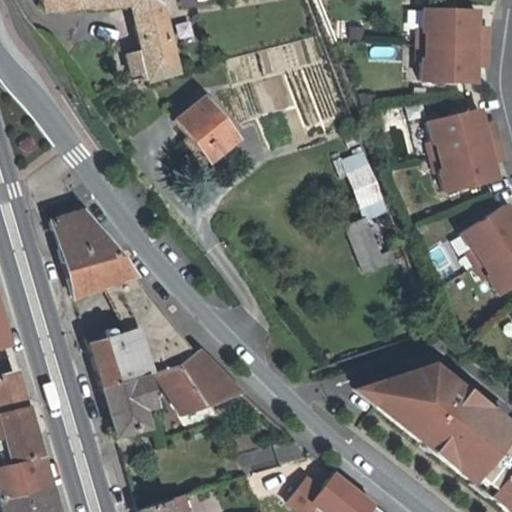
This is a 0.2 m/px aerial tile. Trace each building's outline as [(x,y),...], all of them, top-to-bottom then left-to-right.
[(36,0),(38,4),(89,0),(91,10),(126,7),(139,54),(124,58),(129,77),(144,73),(146,82),(174,75),(154,0),(36,0)] [(89,0),(38,4),(40,14),(91,10),(89,0)] [(423,33),(423,47),(487,49),(487,30),(475,29),(476,13),(452,12),(452,15),(445,15),(445,12),(421,11),(420,32),(420,33),(423,33)] [(487,49),(423,47),(423,61),(420,61),(420,62),(419,83),(443,83),(443,81),(450,81),(450,84),(474,84),(474,68),(486,68),(487,49)] [(235,141),(201,99),(172,122),(207,164),(235,141)] [(433,145),(436,158),(498,143),(494,124),(482,127),(478,111),(455,117),(455,119),(449,121),(448,118),(425,124),(429,144),(430,145),(433,145)] [(437,174),(442,193),(465,188),(465,185),(471,184),(472,186),(495,180),(491,164),(503,161),(498,143),(436,158),(439,171),(436,172),(437,174)] [(425,145),(429,160),(436,158),(433,145),(430,145),(429,144),(425,145)] [(436,158),(429,160),(432,175),(437,174),(436,172),(439,171),(436,158)] [(382,202),(368,166),(345,175),(359,210),(382,202)] [(479,264),(511,243),(511,218),(504,206),(484,219),(478,223),(469,228),(458,235),(464,245),(468,252),(469,254),(472,252),(479,264)] [(49,228),(54,245),(71,300),(100,291),(122,336),(137,331),(162,316),(105,245),(91,228),(79,212),(47,223),(49,228)] [(365,220),(344,228),(351,245),(363,275),(394,264),(390,253),(380,256),(375,245),(368,228),(365,220)] [(511,243),(479,264),(486,276),(484,277),(485,279),(495,296),(511,285),(511,243)] [(468,252),(465,255),(473,268),(479,264),(472,252),(469,254),(468,252)] [(479,264),(473,268),(481,281),(485,279),(484,277),(486,276),(479,264)] [(119,356),(126,380),(144,375),(149,374),(175,366),(191,352),(162,316),(137,331),(122,336),(129,352),(119,356)] [(98,388),(126,380),(119,356),(129,352),(122,336),(114,338),(112,334),(109,332),(107,331),(105,332),(102,335),(104,342),(97,344),(94,336),(83,339),(98,388)] [(193,351),(191,352),(175,366),(201,407),(237,395),(193,351)] [(511,422),(469,387),(465,392),(454,383),(458,378),(443,366),(439,371),(429,363),(360,383),(380,400),(379,401),(426,440),(434,446),(473,478),(474,476),(492,491),(490,492),(511,509),(511,422)] [(175,366),(149,374),(178,416),(201,407),(175,366)] [(0,415),(23,408),(13,373),(0,376),(0,440),(2,440),(0,430),(0,415)] [(144,375),(126,380),(98,388),(113,438),(144,429),(140,412),(152,409),(144,375)] [(458,378),(454,383),(465,392),(469,387),(471,385),(460,376),(458,378)] [(0,467),(38,458),(23,408),(0,415),(0,430),(2,440),(0,440),(0,467)] [(426,440),(424,442),(432,449),(434,446),(426,440)] [(275,463),(270,445),(238,454),(243,472),(275,463)] [(0,500),(47,489),(38,458),(0,467),(0,500)] [(332,469),(319,485),(304,474),(285,499),(301,511),(363,511),(373,500),(332,469)] [(473,478),(471,480),(488,494),(490,492),(492,491),(474,476),(473,478)] [(0,511),(54,511),(47,489),(0,500),(0,511)] [(187,511),(182,496),(136,511),(135,511),(187,511)] [(384,511),(372,503),(365,511),(384,511)]
